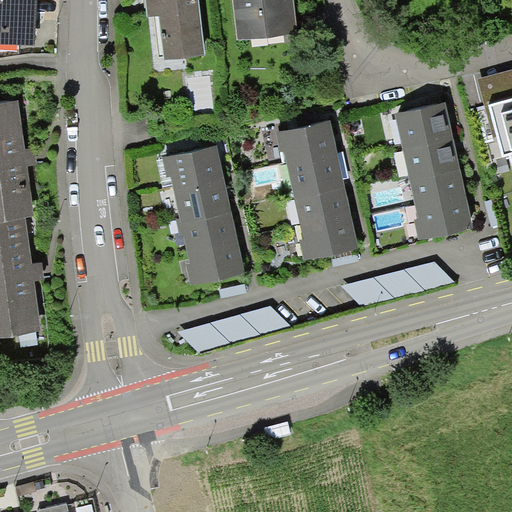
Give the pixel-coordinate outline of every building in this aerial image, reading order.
[(38,0),(0,0),(0,42),(37,44),(38,0)] [(202,0),(145,0),(147,13),(160,12),(164,61),(208,56),(202,0)] [(294,0),(234,0),(239,40),(299,33),(294,0)] [(511,69),(477,79),(494,138),(497,137),(488,104),(511,97),(511,69)] [(511,97),(488,104),(497,137),(503,157),(509,155),(511,165),(511,97)] [(16,99),(0,101),(0,335),(42,330),(27,216),(32,216),(16,99)] [(444,103),(395,114),(426,242),(475,231),(444,103)] [(331,120),(278,132),(305,259),(359,247),(331,120)] [(216,145),(164,157),(193,284),(245,273),(216,145)] [(433,262),(339,285),(360,307),(455,282),(433,262)] [(248,284),(221,291),(222,297),(250,291),(248,284)] [(274,305),(179,330),(202,354),(293,327),(274,305)]
